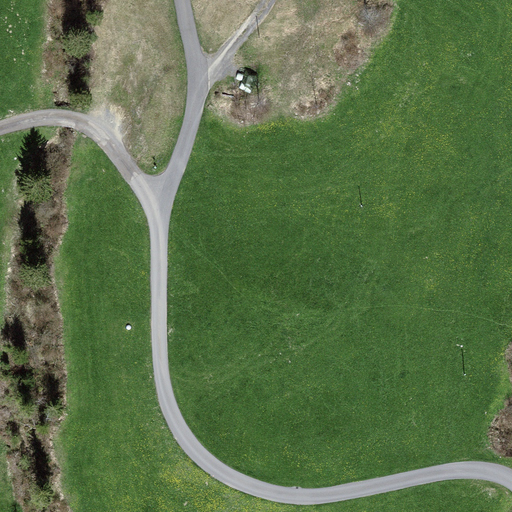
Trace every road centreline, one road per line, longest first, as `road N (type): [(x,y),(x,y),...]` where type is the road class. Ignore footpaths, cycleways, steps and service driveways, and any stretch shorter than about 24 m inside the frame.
road 1 (unclassified): [(511,479),(449,471),(308,497),(262,490),(216,468),(183,435),(166,393),(159,216)]
road 2 (unclassified): [(181,0),(193,108),(159,216)]
road 3 (unclassified): [(159,216),(115,147),(89,125),(58,117),(0,127)]
